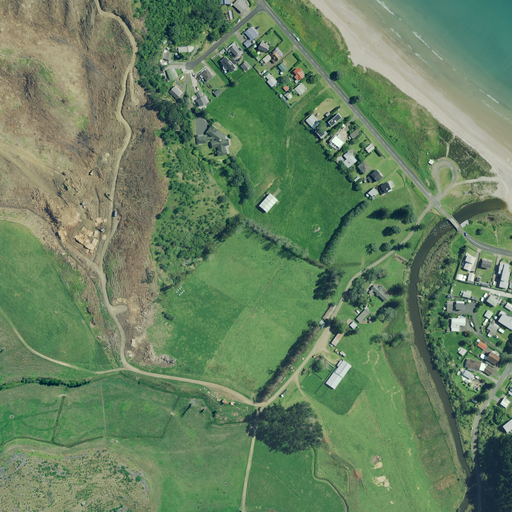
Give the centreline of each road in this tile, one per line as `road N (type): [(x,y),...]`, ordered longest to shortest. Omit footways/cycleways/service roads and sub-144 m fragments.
road 1 (tertiary): [(264,4),(458,228),(511,254)]
road 2 (unclassified): [(511,365),(475,428),(480,511)]
